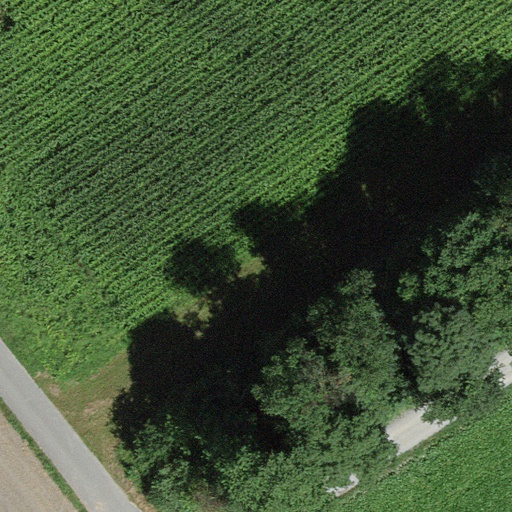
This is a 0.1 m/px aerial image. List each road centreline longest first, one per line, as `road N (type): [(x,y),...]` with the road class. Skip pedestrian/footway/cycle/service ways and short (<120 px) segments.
road 1 (track): [(263,511),(511,344)]
road 2 (track): [(0,379),(103,511)]
